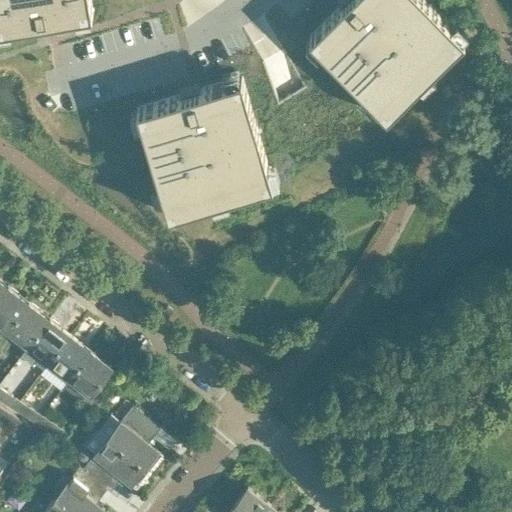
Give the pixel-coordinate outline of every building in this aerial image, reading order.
[(0,0),(0,26),(33,21),(34,25),(35,25),(54,21),(55,21),(54,18),(93,11),(91,0),(0,0)] [(180,93),(137,106),(169,212),(274,181),(274,180),(281,178),(381,118),(387,113),(388,113),(465,37),(429,0),(339,0),(339,1),(342,3),(310,35),(340,65),(294,92),(254,116),(242,75),(201,87),(200,84),(179,90),(180,93)] [(364,165),(369,175),(382,168),(376,158),(364,165)] [(0,296),(9,285),(8,284),(7,286),(0,281),(1,279),(0,278),(0,296)] [(30,301),(29,300),(28,302),(21,296),(22,295),(9,285),(0,296),(0,334),(3,337),(8,330),(30,301)] [(30,301),(8,330),(28,345),(50,317),(49,316),(48,317),(42,312),(43,311),(30,301)] [(50,317),(28,345),(21,355),(33,365),(36,362),(44,368),(49,362),(71,333),(70,332),(69,333),(62,328),(63,327),(50,317)] [(91,348),(90,349),(83,344),(84,343),(71,333),(49,362),(69,377),(91,348)] [(104,359),(103,357),(105,354),(95,347),(93,350),(91,348),(69,377),(90,393),(112,365),(111,364),(110,365),(103,360),(104,359)] [(19,399),(0,386),(0,398),(14,407),(19,399)] [(19,399),(14,407),(36,422),(41,414),(19,399)] [(133,404),(109,435),(149,468),(162,452),(148,440),(159,425),(160,426),(161,426),(133,404)] [(9,412),(0,405),(0,418),(3,421),(9,412)] [(31,427),(9,412),(3,421),(25,435),(31,427)] [(41,414),(36,422),(58,437),(63,428),(41,414)] [(136,484),(149,468),(109,435),(84,467),(110,487),(122,473),(136,484)] [(110,487),(84,467),(81,464),(56,496),(76,511),(109,511),(95,501),(106,486),(111,489),(111,488),(110,487)] [(261,511),(269,502),(248,485),(227,511),(228,511),(261,511)] [(76,511),(56,496),(43,511),(33,511),(32,511),(30,511),(76,511)] [(282,511),(269,502),(261,511),(282,511)]
